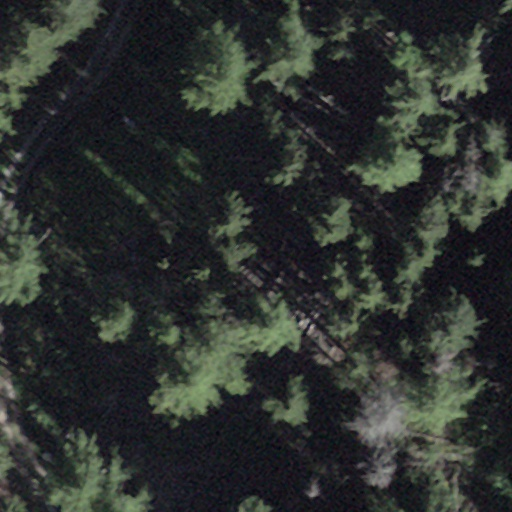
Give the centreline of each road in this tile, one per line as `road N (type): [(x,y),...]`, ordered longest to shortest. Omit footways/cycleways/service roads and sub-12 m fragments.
road 1 (track): [(0,232),(8,183),(74,99),(132,0)]
road 2 (track): [(62,511),(10,412),(0,353)]
